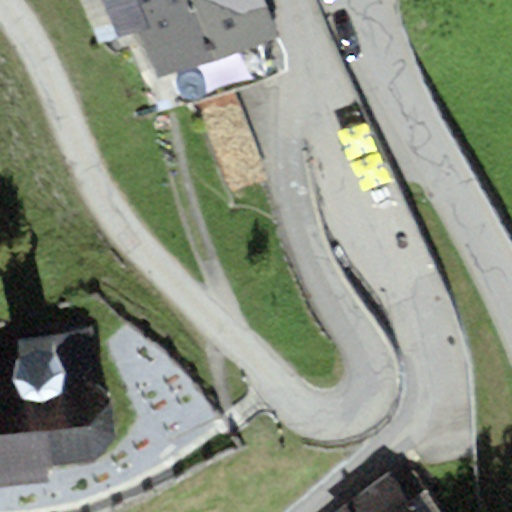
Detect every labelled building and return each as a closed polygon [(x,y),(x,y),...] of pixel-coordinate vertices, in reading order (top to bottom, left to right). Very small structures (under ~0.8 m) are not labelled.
[(155,80),(214,60),(190,0),(101,0),(116,39),(137,29),(155,80)] [(279,41),(262,0),(190,0),(214,60),(279,41)] [(0,484),(74,475),(72,461),(105,457),(102,439),(117,438),(108,369),(94,371),(92,356),(60,360),(58,347),(0,354),(0,484)] [(414,511),(398,486),(389,473),(329,511),(414,511)] [(398,486),(414,511),(439,511),(415,475),(398,486)]
